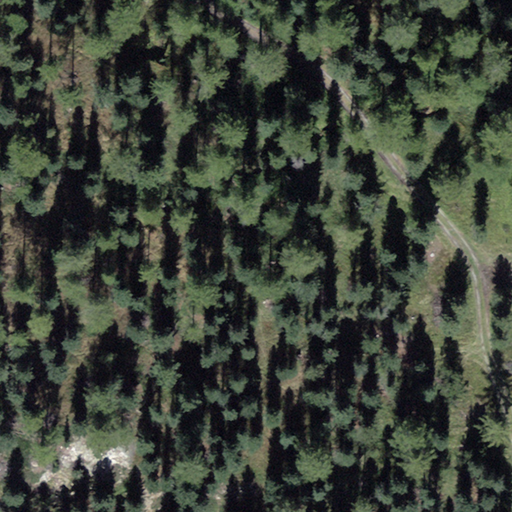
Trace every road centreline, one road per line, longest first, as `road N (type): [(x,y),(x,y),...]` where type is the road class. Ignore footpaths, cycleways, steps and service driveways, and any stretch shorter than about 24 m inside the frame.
road 1 (track): [(482,264),(322,70),(213,0)]
road 2 (track): [(511,391),(487,315),(482,264)]
